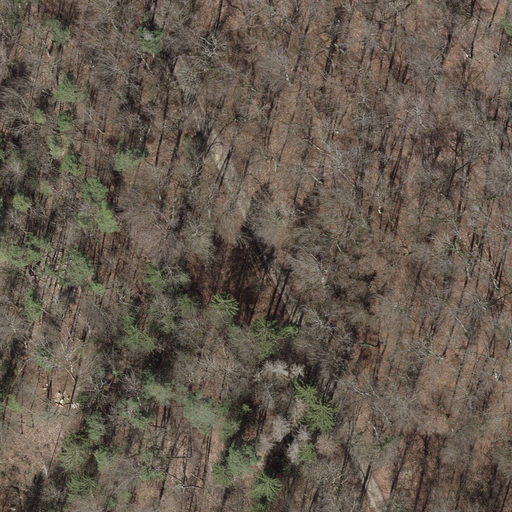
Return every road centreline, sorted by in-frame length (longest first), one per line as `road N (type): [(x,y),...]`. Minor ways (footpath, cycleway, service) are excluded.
road 1 (track): [(169,0),(202,91),(408,511)]
road 2 (track): [(370,511),(344,385)]
